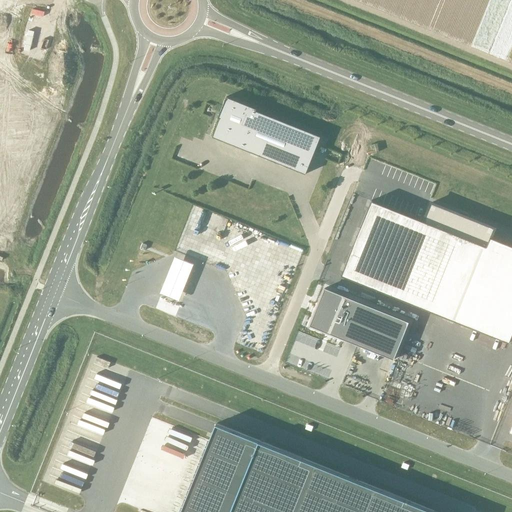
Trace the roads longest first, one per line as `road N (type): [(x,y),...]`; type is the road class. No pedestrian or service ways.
road 1 (unclassified): [(511,476),(57,294)]
road 2 (primary): [(258,42),(511,144)]
road 3 (track): [(511,88),(288,0)]
road 4 (tertiary): [(0,439),(57,294)]
road 5 (tertiary): [(102,171),(45,290)]
road 6 (tertiary): [(57,294),(102,171)]
road 7 (tertiary): [(45,290),(0,405)]
